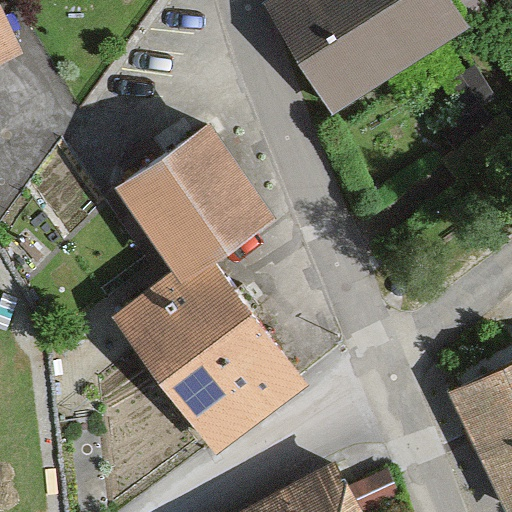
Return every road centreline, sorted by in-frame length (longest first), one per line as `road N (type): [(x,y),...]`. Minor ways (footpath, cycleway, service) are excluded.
road 1 (residential): [(378,356),(233,52),(231,0)]
road 2 (residential): [(378,356),(165,511)]
road 3 (residential): [(449,511),(378,356)]
road 4 (residential): [(511,254),(378,356)]
